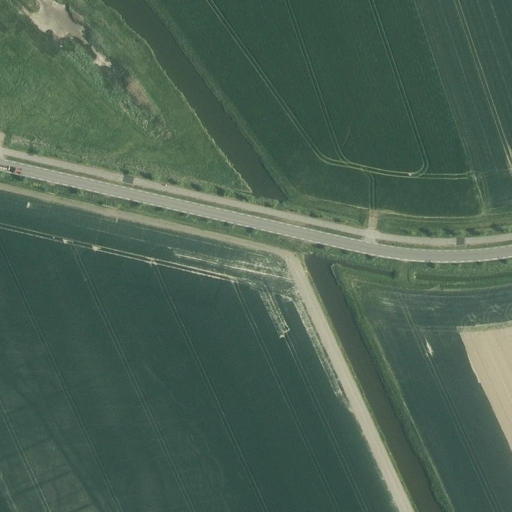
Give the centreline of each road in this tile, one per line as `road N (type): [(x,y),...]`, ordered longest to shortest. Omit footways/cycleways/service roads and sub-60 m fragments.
road 1 (tertiary): [(0,165),(370,248),(461,256),(511,250)]
road 2 (track): [(457,511),(345,274),(447,287),(511,282)]
